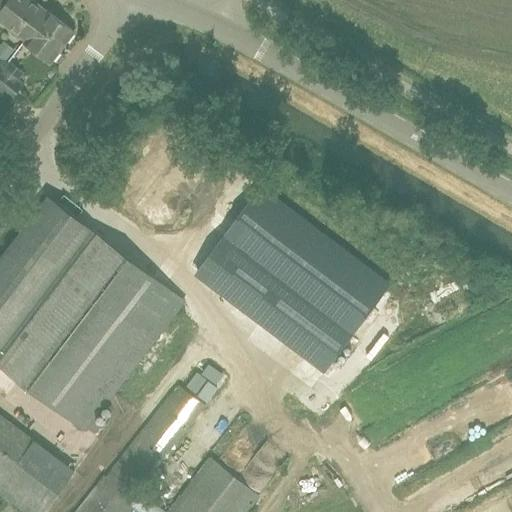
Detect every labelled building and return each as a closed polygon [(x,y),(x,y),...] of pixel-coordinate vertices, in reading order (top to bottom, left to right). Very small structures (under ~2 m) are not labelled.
[(0,0),(0,20),(26,40),(47,14),(28,0),(24,0),(21,5),(14,0),(0,0)] [(47,14),(26,40),(24,43),(51,63),(74,32),(49,12),(47,14)] [(0,92),(11,102),(20,91),(0,74),(0,92)] [(173,116),(138,157),(145,163),(180,122),(173,116)] [(176,127),(160,161),(174,168),(190,134),(176,127)] [(162,186),(171,197),(193,181),(184,169),(162,186)] [(389,285),(260,188),(197,272),(326,369),(389,285)] [(155,191),(146,208),(154,212),(163,196),(155,191)] [(85,430),(183,300),(134,263),(136,260),(73,212),(50,194),(47,198),(0,260),(0,365),(18,379),(85,430)] [(394,272),(385,294),(397,298),(405,277),(394,272)] [(418,297),(424,308),(449,294),(443,284),(418,297)] [(486,333),(500,327),(494,314),(480,320),(486,333)] [(511,342),(504,327),(487,335),(496,351),(511,342)] [(248,511),(259,497),(211,459),(168,511),(167,511),(143,492),(209,409),(177,386),(106,478),(104,476),(75,511),(130,511),(133,508),(138,511),(248,511)] [(0,496),(21,511),(45,511),(75,474),(0,416),(0,496)] [(511,469),(511,468),(511,434),(498,440),(511,469)] [(275,474),(268,484),(275,488),(288,470),(263,454),(258,462),(275,474)]
